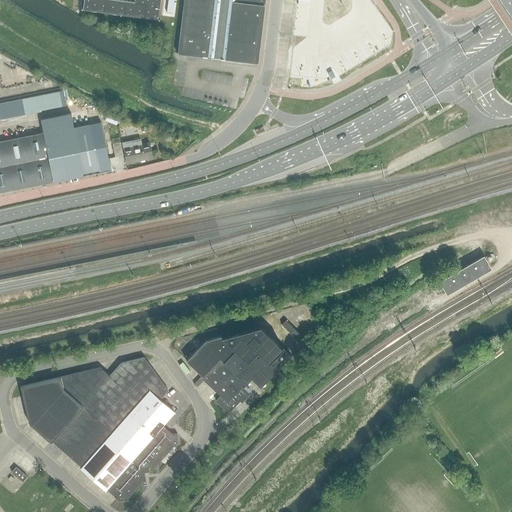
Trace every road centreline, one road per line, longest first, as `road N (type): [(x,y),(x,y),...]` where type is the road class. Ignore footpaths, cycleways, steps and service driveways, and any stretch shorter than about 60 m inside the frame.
road 1 (primary): [(0,234),(256,175),(328,147),(448,79)]
road 2 (primary): [(344,111),(203,170),(0,217)]
road 3 (unclassified): [(256,101),(198,156),(0,203)]
